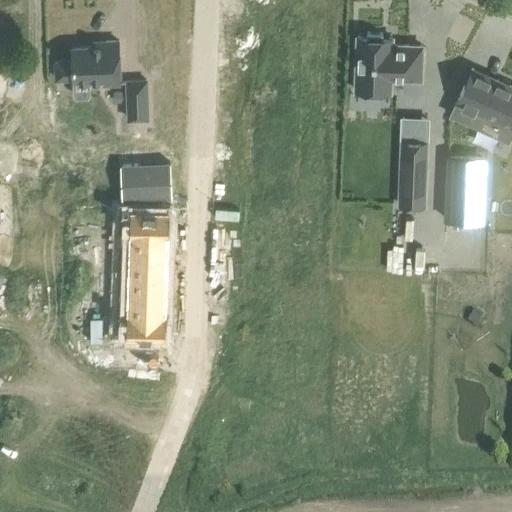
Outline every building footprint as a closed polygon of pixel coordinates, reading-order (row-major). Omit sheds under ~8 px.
[(252,37),(251,67),(262,67),(262,73),(310,74),(311,39),(301,38),(301,33),(275,31),(274,38),(252,37)] [(357,35),(355,89),(390,91),(391,77),(421,79),(422,45),(392,44),(382,44),(383,36),(383,32),(367,31),(367,36),(357,35)] [(121,83),(119,40),(93,41),(93,45),(71,46),(72,60),(56,60),(56,78),(72,77),(73,79),(104,78),(104,84),(121,83)] [(128,119),(149,118),(147,79),(125,80),(128,119)] [(457,102),(455,105),(480,116),(475,126),(508,140),(511,130),(511,86),(497,79),(490,95),(465,84),(457,102)] [(230,94),(228,146),(254,147),(255,95),(230,94)] [(401,140),(399,204),(424,205),(427,141),(401,140)] [(481,220),(484,158),(449,157),(446,219),(481,220)] [(170,162),(120,164),(122,198),(172,196),(170,162)] [(88,203),(75,203),(75,212),(88,212),(88,203)] [(121,206),(120,230),(131,230),(131,229),(168,230),(168,231),(169,231),(169,207),(121,206)] [(130,249),(167,251),(168,231),(168,230),(131,229),(131,230),(130,249)] [(76,237),(76,248),(89,248),(89,238),(76,237)] [(76,248),(76,258),(88,259),(89,248),(76,248)] [(120,248),(120,269),(166,271),(167,251),(130,249),(120,248)] [(365,257),(364,286),(411,288),(412,259),(365,257)] [(120,269),(119,290),(166,291),(166,271),(120,269)] [(75,278),(75,288),(87,289),(88,278),(75,278)] [(75,288),(74,299),(87,299),(87,289),(75,288)] [(119,309),(118,310),(165,312),(165,311),(166,291),(119,290),(119,309)] [(74,309),(74,318),(86,318),(87,309),(74,309)] [(118,309),(117,333),(165,335),(166,311),(165,311),(165,312),(118,310),(119,309),(118,309)] [(474,312),(468,323),(476,328),(483,317),(474,312)]
